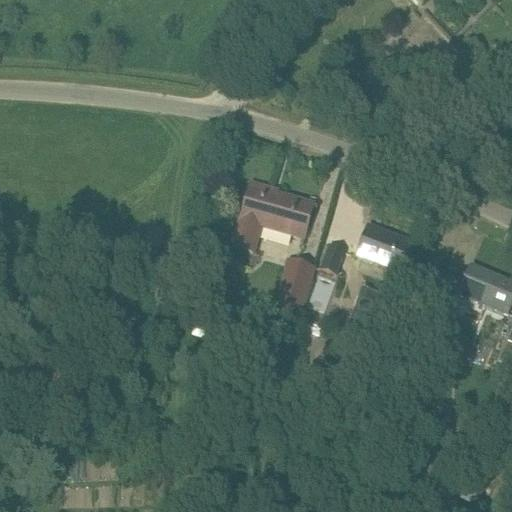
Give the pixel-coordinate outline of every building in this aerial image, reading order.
[(271,192),(251,186),(232,248),(251,254),(259,229),(304,242),(308,229),(314,208),(271,195),(271,192)] [(414,245),(369,228),(358,258),(402,275),(414,245)] [(345,253),(330,247),(321,271),(335,277),(345,253)] [(315,270),(287,261),(271,314),(299,321),(315,270)] [(511,306),(511,284),(471,268),(460,297),(508,316),(511,306)] [(133,296),(95,290),(89,326),(102,328),(103,318),(154,326),(156,310),(131,306),(133,296)] [(511,363),(511,333),(501,359),(511,363)] [(234,349),(231,362),(244,365),(248,353),(234,349)] [(247,370),(242,390),(279,399),(284,381),(247,370)] [(55,425),(58,434),(66,436),(72,430),(70,421),(61,419),(55,425)] [(470,478),(479,482),(485,465),(491,450),(482,446),(476,462),(470,478)]
